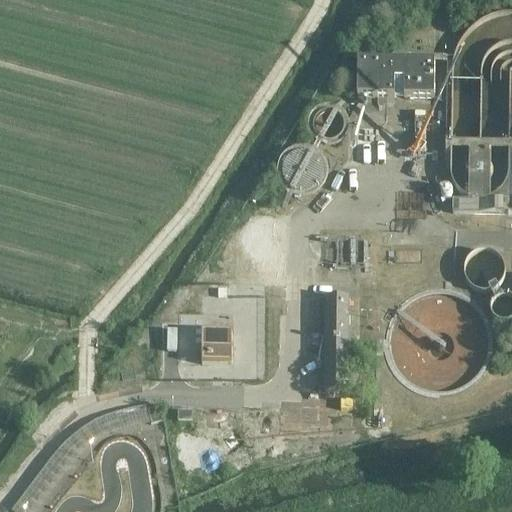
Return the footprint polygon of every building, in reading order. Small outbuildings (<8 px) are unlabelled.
[(358,63),(357,97),(357,98),(395,99),(395,82),(404,83),(404,99),(434,100),(435,64),(358,63)] [(326,298),(324,393),(349,394),(349,299),(326,298)] [(277,317),(250,312),(244,344),(272,349),(277,317)] [(159,407),(147,410),(151,426),(163,424),(159,407)] [(17,511),(42,511),(71,473),(82,457),(89,451),(108,440),(148,427),(143,408),(106,419),(72,436),(17,511)] [(193,413),(178,413),(178,423),(193,423),(193,413)]
